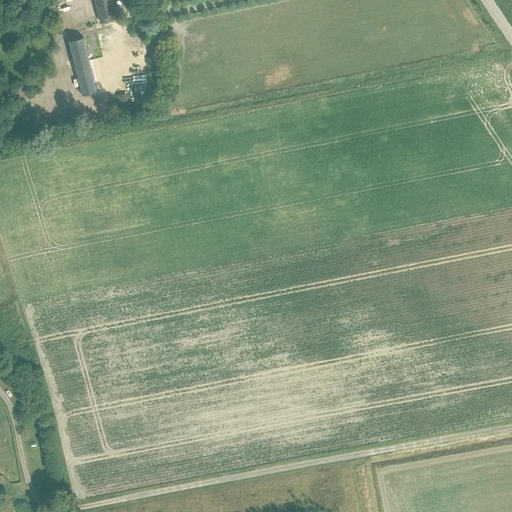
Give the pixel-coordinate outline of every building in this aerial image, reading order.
[(95,0),(101,23),(119,18),(113,0),(95,0)] [(106,37),(110,62),(120,60),(119,48),(125,47),(123,34),(106,37)] [(84,38),(69,41),(78,74),(82,73),(86,91),(96,88),(97,91),(98,91),(89,56),(87,47),(84,38)] [(26,77),(20,78),(24,94),(30,92),(26,77)] [(128,93),(118,94),(119,105),(129,104),(128,93)]
